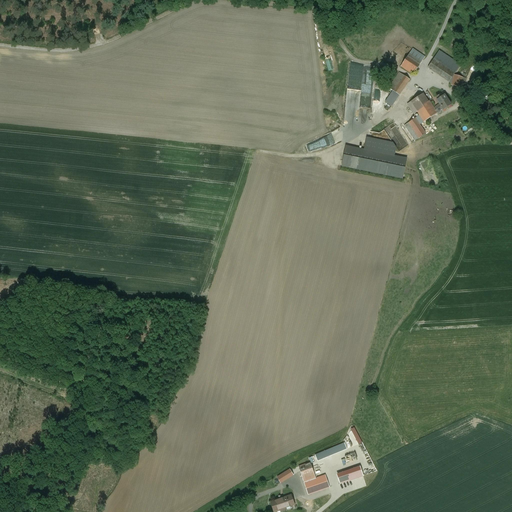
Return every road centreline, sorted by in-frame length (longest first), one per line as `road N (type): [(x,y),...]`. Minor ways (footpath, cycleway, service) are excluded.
road 1 (track): [(192,0),(90,45),(0,44)]
road 2 (track): [(366,63),(342,47),(326,10),(245,0)]
